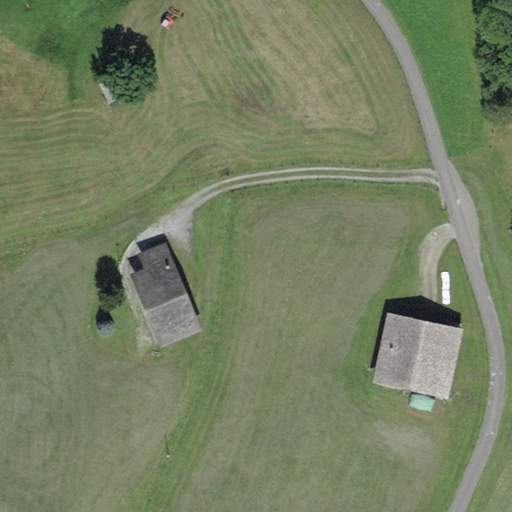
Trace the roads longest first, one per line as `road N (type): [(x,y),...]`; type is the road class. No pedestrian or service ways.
road 1 (unclassified): [(368,0),(403,44),(495,348),(493,412),(455,511)]
road 2 (track): [(444,176),(257,178),(204,192),(164,232)]
